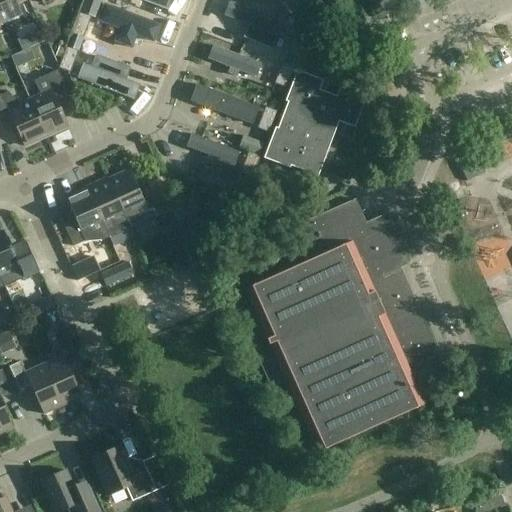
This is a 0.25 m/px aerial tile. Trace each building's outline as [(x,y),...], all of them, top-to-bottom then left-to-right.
[(16,4),(25,0),(0,0),(0,23),(20,14),(16,4)] [(84,0),(71,34),(72,34),(83,39),(97,0),(84,0)] [(160,18),(112,0),(103,0),(96,19),(109,23),(105,32),(126,40),(129,31),(152,40),(160,18)] [(271,32),(278,13),(242,0),(228,0),(223,14),(271,32)] [(291,39),(303,44),(311,22),(300,18),(291,39)] [(59,69),(70,73),(78,52),(86,54),(90,41),(83,39),(72,34),(71,34),(59,69)] [(215,39),(208,57),(256,75),(263,57),(215,39)] [(84,62),(78,76),(133,96),(138,82),(112,73),(115,66),(105,62),(103,69),(84,62)] [(286,89),(294,67),(283,63),(274,84),(286,89)] [(40,95),(29,100),(46,137),(68,128),(57,104),(70,99),(58,71),(44,77),(34,81),(40,95)] [(338,122),(354,128),(366,98),(340,88),(336,97),(319,91),(323,81),(297,71),(285,102),(287,103),(277,129),(275,128),(263,159),(289,169),(290,167),(303,171),(302,174),(317,179),(338,122)] [(258,103),(198,81),(191,100),(250,123),(258,103)] [(24,147),(46,137),(29,100),(19,105),(15,98),(11,97),(8,93),(0,96),(0,121),(3,129),(14,124),(24,147)] [(257,129),(268,134),(277,112),(266,108),(257,129)] [(232,163),(237,150),(190,131),(184,144),(232,163)] [(260,157),(248,153),(240,174),(252,179),(260,157)] [(485,174),(476,155),(458,163),(466,182),(485,174)] [(129,170),(108,180),(130,229),(131,230),(158,218),(149,197),(142,200),(129,170)] [(165,176),(148,183),(155,199),(171,192),(165,176)] [(88,189),(87,189),(109,238),(130,229),(108,180),(89,188),(88,187),(87,188),(88,189)] [(103,241),(109,238),(87,189),(66,199),(79,228),(67,233),(73,247),(86,242),(103,241)] [(252,308),(244,312),(238,315),(271,388),(285,382),(317,453),(425,405),(409,369),(439,355),(413,298),(399,266),(409,261),(396,231),(388,214),(366,224),(355,200),(300,225),(315,259),(244,291),(248,299),(252,308)] [(4,231),(0,232),(0,276),(11,271),(12,274),(16,276),(21,273),(23,279),(36,273),(25,250),(14,255),(4,231)] [(486,255),(497,300),(511,295),(511,253),(511,249),(486,255)] [(134,274),(134,273),(129,261),(100,274),(106,286),(134,274)] [(44,365),(62,406),(82,398),(69,369),(80,364),(64,329),(53,334),(63,356),(44,365)] [(0,351),(0,355),(3,363),(14,359),(10,348),(0,351)] [(62,406),(44,365),(25,373),(20,362),(9,367),(19,391),(30,386),(43,415),(62,406)] [(0,434),(14,428),(1,399),(12,394),(1,370),(0,371),(0,434)] [(132,502),(156,491),(143,463),(131,469),(120,446),(90,459),(107,497),(126,489),(132,502)] [(67,511),(98,511),(89,490),(77,496),(65,471),(41,482),(55,511),(60,511),(66,510),(67,511)] [(27,483),(20,485),(23,495),(13,499),(15,507),(32,502),(27,483)] [(500,495),(493,498),(475,504),(475,511),(488,511),(505,506),(500,495)] [(11,511),(5,498),(0,500),(0,511),(11,511)]
